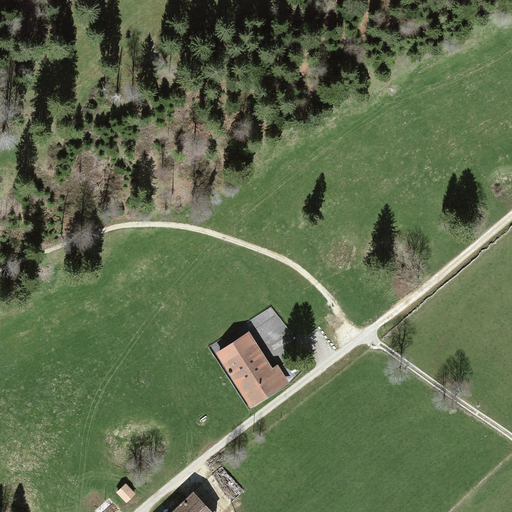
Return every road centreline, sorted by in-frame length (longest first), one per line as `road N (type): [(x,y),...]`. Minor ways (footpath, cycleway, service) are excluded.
road 1 (track): [(363,335),(298,266),(163,224),(112,229),(0,270)]
road 2 (unclassified): [(363,335),(138,511)]
road 3 (track): [(363,335),(511,214)]
road 4 (track): [(511,439),(363,335)]
